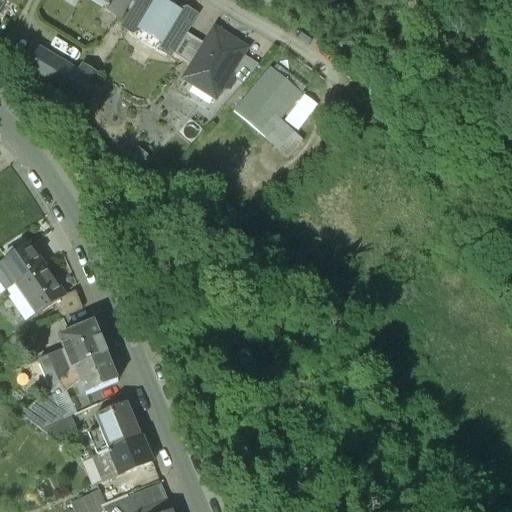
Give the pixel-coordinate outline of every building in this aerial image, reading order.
[(111,0),(109,4),(108,3),(105,9),(118,17),(128,0),(111,0)] [(165,1),(163,3),(159,0),(158,0),(140,0),(123,28),(127,30),(132,35),(137,39),(142,43),(148,47),(155,50),(162,53),(166,54),(170,56),(172,54),(184,32),(195,15),(186,10),(178,12),(174,9),(175,6),(174,4),(173,2),(171,0),(169,0),(167,0),(165,1)] [(246,49),(214,30),(211,35),(205,45),(192,66),(190,69),(199,75),(193,85),(215,98),(222,88),(228,88),(234,79),(232,77),(230,74),(242,55),(246,49)] [(184,32),(172,54),(192,66),(205,45),(184,32)] [(78,72),(39,49),(27,69),(66,93),(66,92),(79,101),(96,74),(82,65),(78,72)] [(257,65),(242,55),(230,74),(232,77),(241,84),(257,65)] [(269,70),(234,111),(265,137),(273,127),(300,95),(269,70)] [(286,140),(273,127),(265,137),(279,148),(280,147),(286,140)] [(293,147),(286,140),(280,147),(287,154),(293,147)] [(0,266),(0,282),(7,292),(16,286),(15,285),(42,267),(28,246),(0,266)] [(64,297),(42,267),(15,285),(16,286),(37,317),(54,305),(65,298),(64,297)] [(65,298),(54,305),(60,319),(83,310),(75,292),(64,297),(65,298)] [(106,355),(93,325),(60,340),(65,352),(72,370),(74,369),(106,355)] [(71,372),(72,370),(65,352),(30,367),(44,397),(49,392),(71,372)] [(117,382),(106,355),(74,369),(72,370),(71,372),(74,379),(77,376),(85,396),(117,382)] [(21,418),(41,432),(64,421),(49,392),(44,397),(21,418)] [(126,406),(96,419),(101,431),(88,435),(97,457),(110,452),(141,440),(126,406)] [(64,421),(41,432),(56,442),(77,431),(71,418),(64,421)] [(110,452),(120,477),(151,464),(141,440),(110,452)] [(170,511),(167,503),(152,509),(153,511),(149,511),(170,511)]
